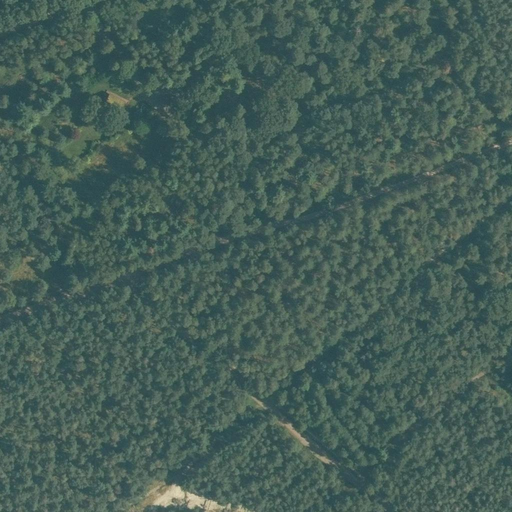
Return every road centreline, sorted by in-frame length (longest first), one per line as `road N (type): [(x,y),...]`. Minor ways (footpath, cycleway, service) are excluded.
road 1 (track): [(124,274),(511,143)]
road 2 (track): [(511,179),(257,392)]
road 3 (track): [(267,400),(124,274)]
road 4 (track): [(390,511),(267,400)]
road 5 (track): [(124,274),(0,316)]
